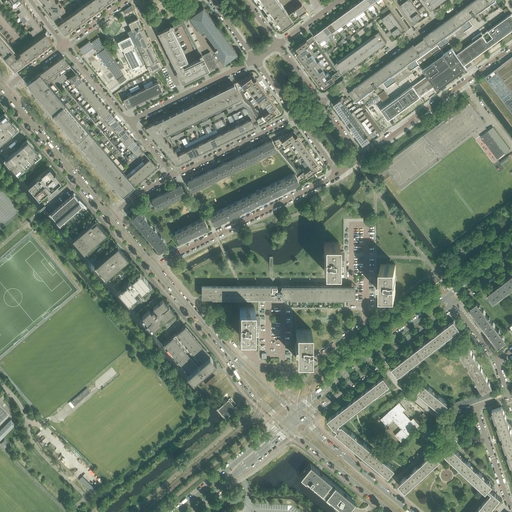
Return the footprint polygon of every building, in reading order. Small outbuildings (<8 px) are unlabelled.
[(63,11),(54,0),(40,0),(54,18),(63,11)] [(56,22),(58,24),(64,33),(67,31),(69,30),(73,27),(76,25),(75,25),(77,23),(80,21),(80,22),(82,20),(84,19),(84,18),(86,17),(88,15),(89,15),(91,14),(93,12),(95,10),(97,9),(100,7),(102,6),(104,4),(106,2),(106,3),(108,1),(109,0),(68,0),(68,1),(63,4),(62,5),(65,10),(67,13),(65,15),(61,18),(56,22)] [(257,0),(262,5),(266,11),(270,17),(275,23),(279,29),(290,21),(299,14),(300,13),(303,12),(306,9),(303,6),(301,3),(305,1),(303,0),(257,0)] [(432,50),(433,49),(434,47),(436,45),(437,44),(441,49),(449,43),(450,44),(466,33),(464,31),(473,25),(469,20),(474,16),(477,14),(479,12),(485,8),(491,4),(496,0),(495,0),(473,0),(423,37),(424,38),(423,39),(420,42),(414,45),(413,44),(354,87),(354,88),(349,92),(350,93),(348,94),(353,100),(354,101),(355,100),(356,102),(362,98),(367,94),(373,90),(375,88),(376,88),(378,86),(383,82),(387,88),(396,82),(397,83),(412,72),(411,70),(419,64),(416,60),(418,59),(420,57),(422,57),(423,56),(426,55),(428,54),(430,52),(432,50)] [(368,8),(362,0),(361,0),(358,3),(364,11),(368,8)] [(372,5),(368,0),(362,0),(368,8),(372,5)] [(403,10),(413,2),(410,0),(406,0),(400,5),(403,10)] [(444,0),(424,0),(431,10),(444,0)] [(17,12),(26,5),(23,1),(14,8),(17,12)] [(406,14),(416,7),(413,2),(403,10),(406,14)] [(364,11),(358,3),(353,6),(359,14),(360,14),(362,17),(366,14),(364,11)] [(20,16),(29,10),(26,5),(17,12),(20,16)] [(134,9),(132,5),(123,11),(125,14),(134,9)] [(237,53),(223,34),(203,6),(188,17),(189,17),(190,20),(191,20),(192,22),(192,23),(193,23),(194,25),(194,26),(195,25),(196,28),(197,28),(198,27),(199,30),(200,30),(201,33),(202,33),(205,31),(206,33),(206,34),(212,42),(214,44),(214,45),(215,44),(216,47),(214,48),(214,49),(213,49),(214,50),(214,49),(216,52),(215,52),(216,52),(218,55),(217,55),(220,58),(222,60),(221,60),(222,60),(222,61),(222,60),(224,63),(237,53)] [(359,14),(353,6),(349,9),(355,18),(359,14)] [(409,18),(419,11),(418,10),(416,7),(406,14),(409,18)] [(355,18),(349,9),(345,12),(351,21),(352,22),(356,19),(355,18)] [(23,21),(32,14),(29,10),(20,16),(23,21)] [(61,18),(65,15),(67,13),(65,10),(63,11),(54,18),(56,22),(61,18)] [(384,23),(394,16),(391,11),(381,19),(384,23)] [(420,14),(421,14),(419,12),(419,11),(409,18),(413,23),(421,17),(420,14)] [(351,21),(345,12),(340,16),(346,24),(351,21)] [(488,30),(492,37),(487,41),(484,36),(481,32),(472,39),(473,41),(456,53),(452,47),(444,53),(441,49),(437,44),(436,45),(434,47),(433,49),(432,50),(430,52),(428,54),(426,55),(423,56),(422,57),(420,57),(418,59),(416,60),(419,64),(427,75),(380,109),(388,120),(435,86),(437,89),(467,68),(464,65),(511,29),(511,13),(488,30)] [(26,25),(36,19),(32,14),(23,21),(26,25)] [(346,24),(340,16),(336,19),(341,26),(343,29),(348,26),(346,24)] [(388,27),(397,20),(394,16),(384,23),(388,27)] [(150,44),(150,45),(149,43),(150,42),(143,28),(142,28),(141,26),(138,18),(129,23),(132,29),(127,31),(130,36),(118,42),(122,49),(124,52),(123,52),(124,52),(132,70),(132,71),(143,65),(146,64),(151,74),(161,66),(158,61),(157,59),(150,44)] [(30,30),(39,23),(36,19),(26,25),(30,30)] [(341,26),(336,19),(331,22),(337,29),(341,26)] [(391,32),(401,25),(397,20),(388,27),(390,30),(391,32)] [(337,29),(331,22),(327,25),(332,32),(337,29)] [(42,28),(39,23),(30,30),(33,34),(36,32),(37,32),(42,28)] [(200,58),(187,65),(186,62),(188,61),(172,28),(174,27),(173,25),(171,26),(169,27),(158,32),(172,62),(175,67),(177,71),(176,71),(182,83),(202,73),(206,71),(209,69),(203,58),(203,56),(202,54),(199,55),(200,57),(200,58)] [(332,32),(327,25),(323,28),(329,37),(333,33),(332,32)] [(404,29),(401,25),(391,32),(392,34),(393,33),(395,36),(404,29)] [(329,37),(323,28),(318,31),(324,40),(329,37)] [(54,43),(49,36),(45,31),(36,38),(45,50),(54,43)] [(324,40),(318,31),(314,35),(320,43),(324,40)] [(345,72),(387,42),(379,31),(375,33),(376,35),(338,62),(337,61),(334,63),(340,71),(342,74),(343,74),(342,72),(344,71),(345,72)] [(0,52),(9,45),(2,37),(0,38),(0,52)] [(122,74),(118,68),(122,65),(119,60),(116,62),(98,37),(91,43),(89,41),(87,42),(88,42),(80,48),(79,48),(84,55),(84,54),(88,51),(94,47),(98,53),(101,58),(101,57),(104,61),(104,62),(107,66),(110,70),(113,74),(116,78),(116,79),(122,74)] [(45,50),(36,38),(27,44),(36,56),(45,50)] [(305,48),(308,45),(312,42),(309,38),(302,44),(305,48)] [(36,56),(27,44),(19,51),(27,62),(36,56)] [(297,53),(305,48),(302,44),(294,49),(297,53)] [(27,62),(19,51),(18,51),(20,53),(17,55),(16,54),(17,53),(9,45),(0,52),(0,54),(14,72),(27,62)] [(300,57),(311,49),(308,45),(305,48),(297,53),(300,57)] [(303,61),(314,53),(311,49),(300,57),(303,61)] [(213,57),(213,58),(210,52),(202,55),(204,58),(210,70),(218,66),(213,57)] [(305,65),(317,57),(314,53),(303,61),(305,65)] [(69,65),(63,56),(57,60),(64,68),(69,65)] [(511,56),(497,67),(493,70),(485,76),(503,101),(511,112),(511,56)] [(308,69),(320,60),(317,57),(305,65),(308,69)] [(64,68),(57,60),(53,64),(60,72),(64,68)] [(311,73),(323,64),(320,60),(308,69),(311,73)] [(60,72),(53,64),(48,67),(55,75),(60,72)] [(314,77),(325,68),(323,64),(311,73),(314,77)] [(55,75),(48,67),(44,70),(51,78),(55,75)] [(317,81),(328,72),(325,68),(314,77),(317,81)] [(51,78),(44,70),(40,74),(45,80),(46,81),(51,78)] [(330,83),(341,75),(338,71),(336,73),(331,76),(327,79),(330,83)] [(72,83),(80,76),(76,72),(72,75),(68,78),(72,83)] [(319,84),(327,79),(331,76),(328,72),(317,81),(319,84)] [(122,172),(49,86),(48,87),(46,84),(48,83),(46,81),(45,80),(40,74),(27,83),(36,94),(37,93),(39,95),(38,96),(73,137),(74,137),(76,140),(111,182),(112,181),(114,184),(113,184),(122,195),(133,184),(134,185),(135,185),(129,178),(128,176),(126,174),(124,176),(121,173),(122,172)] [(248,84),(256,79),(253,74),(244,79),(248,84)] [(120,84),(126,79),(124,75),(117,80),(120,84)] [(75,87),(83,80),(80,76),(72,83),(75,87)] [(239,91),(241,89),(244,87),(248,84),(244,79),(235,83),(239,91)] [(247,91),(259,82),(256,79),(248,84),(244,87),(247,91)] [(322,89),(330,83),(327,79),(319,84),(322,89)] [(78,91),(87,84),(83,80),(75,87),(78,91)] [(162,91),(157,80),(152,82),(158,93),(162,91)] [(158,93),(152,82),(148,84),(153,95),(158,93)] [(250,95),(261,86),(259,82),(247,91),(250,95)] [(82,95),(90,88),(87,84),(78,91),(82,95)] [(153,95),(148,84),(144,86),(149,97),(153,95)] [(155,140),(163,136),(216,110),(233,101),(236,106),(243,103),(234,84),(189,106),(158,122),(157,121),(145,127),(155,139),(155,140)] [(149,97),(144,86),(140,88),(145,99),(149,97)] [(253,99),(264,90),(261,86),(250,95),(253,99)] [(85,99),(93,92),(90,88),(82,95),(85,99)] [(145,99),(140,88),(135,90),(141,101),(145,99)] [(141,101),(135,90),(131,93),(136,103),(141,101)] [(255,103),(267,94),(264,90),(253,99),(255,103)] [(88,103),(97,96),(93,92),(85,99),(88,103)] [(136,103),(131,93),(127,95),(132,105),(136,103)] [(258,107),(270,98),(267,94),(255,103),(258,107)] [(132,105),(127,95),(122,97),(128,108),(132,105)] [(92,107),(100,99),(97,96),(88,103),(92,107)] [(261,110),(273,102),(270,98),(258,107),(261,110)] [(336,107),(343,102),(341,98),(334,103),(333,103),(333,104),(336,107)] [(95,110),(103,103),(100,99),(92,107),(95,110)] [(264,114),(268,111),(276,106),(273,102),(261,110),(264,114)] [(339,111),(346,106),(343,102),(336,107),(339,111)] [(98,114),(107,107),(103,103),(95,110),(98,114)] [(281,113),(276,106),(268,111),(272,117),(281,113)] [(342,115),(349,109),(346,106),(339,111),(342,115)] [(102,118),(110,111),(107,107),(98,114),(102,118)] [(351,113),(349,109),(342,115),(344,118),(351,113)] [(105,122),(113,115),(110,111),(102,118),(105,122)] [(263,121),(272,117),(268,111),(264,114),(259,118),(257,120),(259,124),(263,121)] [(347,122),(356,115),(353,112),(351,113),(344,118),(347,122)] [(0,142),(17,128),(5,114),(0,118),(0,142)] [(108,126),(117,119),(113,115),(105,122),(108,126)] [(350,126),(359,119),(356,115),(347,122),(350,126)] [(255,126),(250,116),(245,118),(250,128),(250,127),(254,125),(254,126),(255,126)] [(250,128),(245,118),(240,121),(245,130),(249,128),(250,128)] [(112,130),(120,123),(117,119),(108,126),(112,130)] [(352,130),(362,123),(359,119),(350,126),(352,130)] [(245,130),(240,121),(236,123),(241,133),(241,132),(245,130)] [(115,134),(123,127),(120,123),(112,130),(115,134)] [(241,133),(236,123),(231,125),(236,135),(236,134),(240,132),(240,133),(241,133)] [(355,133),(364,127),(362,123),(352,130),(355,133)] [(236,135),(231,125),(227,127),(231,137),(232,137),(231,136),(235,134),(236,135)] [(118,138),(126,131),(123,127),(115,134),(118,138)] [(231,137),(227,127),(222,130),(227,139),(231,137)] [(358,137),(367,130),(364,127),(355,133),(358,137)] [(510,149),(493,127),(480,136),(497,159),(510,149)] [(227,139),(222,130),(217,132),(222,142),(223,141),(222,141),(226,139),(227,139)] [(361,141),(370,134),(367,130),(358,137),(361,141)] [(121,142),(130,134),(126,131),(118,138),(121,142)] [(289,141),(297,135),(294,131),(285,135),(289,141)] [(222,142),(217,132),(213,134),(218,144),(218,143),(222,141),(222,142)] [(125,145),(133,138),(130,134),(121,142),(125,145)] [(218,144),(213,134),(208,136),(213,146),(213,145),(217,143),(217,144),(218,144)] [(363,144),(372,138),(370,134),(361,141),(363,144)] [(289,141),(285,135),(273,141),(278,149),(285,143),(289,141)] [(288,147),(300,139),(297,135),(289,141),(285,143),(288,147)] [(166,141),(165,139),(163,136),(155,140),(159,144),(167,140),(166,141)] [(213,146),(208,136),(204,139),(208,148),(209,148),(208,148),(212,146),(213,146)] [(128,149),(136,142),(133,138),(125,145),(128,149)] [(208,148),(204,139),(199,141),(204,151),(204,150),(208,148)] [(293,150),(303,143),(300,139),(288,147),(291,151),(293,150)] [(170,145),(167,140),(159,144),(163,149),(171,145),(170,145)] [(276,149),(272,140),(270,141),(263,144),(263,145),(259,147),(264,155),(276,149)] [(17,174),(40,155),(28,141),(5,160),(17,174)] [(204,151),(199,141),(194,143),(199,153),(199,152),(203,150),(203,151),(204,151)] [(131,153),(140,146),(136,142),(128,149),(131,153)] [(199,153),(194,143),(190,145),(195,155),(195,154),(199,152),(199,153)] [(296,154),(305,147),(303,143),(293,150),(296,154)] [(174,150),(171,145),(163,149),(167,154),(175,150),(175,149),(174,150)] [(195,155),(190,145),(185,148),(190,157),(194,155),(195,155)] [(143,150),(140,146),(131,153),(135,157),(139,154),(143,150)] [(264,155),(259,147),(256,148),(248,151),(249,152),(245,154),(249,162),(264,155)] [(299,157),(308,151),(305,147),(296,154),(299,157)] [(190,157),(185,148),(181,150),(186,160),(186,159),(190,157)] [(178,155),(176,152),(175,150),(167,154),(171,159),(178,155)] [(181,150),(176,152),(178,155),(181,162),(181,161),(185,159),(185,160),(186,160),(181,150)] [(302,161),(311,154),(308,151),(299,157),(297,159),(299,163),(302,161)] [(249,162),(245,154),(242,155),(241,155),(237,157),(234,158),(234,159),(231,161),(235,169),(249,162)] [(302,167),(314,158),(311,154),(302,161),(299,163),(302,167)] [(181,162),(178,155),(171,159),(176,164),(181,162)] [(157,166),(151,160),(149,158),(144,162),(151,171),(157,166)] [(309,168),(317,162),(314,158),(302,167),(305,171),(309,168)] [(235,169),(231,161),(227,162),(220,165),(220,166),(216,168),(220,176),(235,169)] [(151,171),(144,162),(140,166),(147,174),(151,171)] [(322,169),(317,162),(309,168),(313,174),(322,169)] [(147,174),(140,166),(136,170),(143,178),(147,174)] [(51,190),(61,181),(55,174),(50,168),(28,186),(39,199),(50,190),(50,191),(50,190),(51,189),(51,190)] [(220,176),(216,168),(213,170),(212,169),(209,171),(205,172),(205,173),(202,175),(206,183),(220,176)] [(299,180),(313,174),(309,168),(305,171),(300,174),(297,176),(299,180)] [(143,178),(136,170),(132,173),(139,181),(143,178)] [(139,181),(132,173),(128,176),(129,178),(135,185),(139,181)] [(299,182),(295,173),(282,179),(286,188),(290,186),(290,187),(297,183),(297,182),(299,182)] [(206,183),(202,175),(198,177),(198,176),(196,177),(191,179),(191,180),(187,182),(191,190),(206,183)] [(286,188),(282,179),(268,186),(272,195),(276,193),(276,194),(281,191),(283,190),(286,188)] [(185,194),(181,185),(177,187),(177,186),(170,190),(166,192),(170,201),(185,194)] [(272,195),(268,186),(253,194),(258,202),(261,200),(262,201),(269,197),(268,197),(272,195)] [(170,201),(166,192),(163,194),(162,193),(155,197),(156,198),(152,199),(152,200),(148,202),(150,207),(154,205),(156,208),(170,201)] [(84,207),(73,194),(51,213),(62,226),(63,223),(71,216),(72,217),(73,216),(74,216),(73,214),(79,209),(84,207)] [(258,202),(253,194),(239,201),(243,209),(247,207),(247,208),(254,204),(258,202)] [(243,209),(239,201),(225,208),(229,216),(232,214),(233,215),(240,211),(243,209)] [(229,216),(225,208),(210,215),(214,223),(218,221),(218,222),(226,218),(225,218),(229,216)] [(147,222),(143,216),(138,211),(134,215),(133,215),(131,216),(132,217),(131,217),(132,219),(137,225),(138,225),(140,228),(147,222)] [(155,290),(129,259),(95,220),(89,213),(67,232),(73,239),(84,253),(95,266),(94,267),(105,280),(106,279),(117,292),(129,305),(132,309),(155,290)] [(208,226),(204,218),(189,225),(193,234),(197,232),(204,229),(204,228),(208,226)] [(158,234),(152,226),(147,222),(140,228),(143,231),(142,231),(147,237),(148,237),(151,240),(158,234)] [(193,234),(189,225),(175,232),(179,241),(183,239),(190,236),(190,235),(193,234)] [(167,244),(162,239),(158,234),(151,240),(153,243),(158,249),(160,250),(162,249),(162,248),(167,244)] [(331,242),(324,242),(324,254),(324,256),(324,257),(327,257),(327,258),(324,258),(324,266),(324,270),(324,271),(331,271),(339,271),(339,261),(339,260),(344,260),(344,252),(339,252),(339,251),(339,242),(331,242)] [(380,275),(376,275),(376,282),(380,282),(380,284),(380,293),(388,293),(395,293),(395,281),(395,279),(395,278),(392,278),(392,277),(395,277),(395,276),(395,274),(395,264),(389,264),(388,264),(380,264),(380,274),(380,275)] [(504,294),(511,287),(511,278),(511,276),(505,280),(503,282),(498,286),(504,294)] [(354,286),(343,286),(277,286),(277,285),(201,285),(201,298),(247,297),(290,297),(290,299),(354,299),(354,286)] [(494,302),(504,294),(498,286),(493,290),(492,290),(490,292),(488,294),(487,294),(493,302),(494,302)] [(179,318),(174,312),(159,295),(136,314),(140,318),(142,320),(151,331),(151,332),(156,337),(179,318)] [(486,315),(482,310),(477,303),(477,302),(469,309),(473,314),(474,316),(475,317),(475,316),(479,321),(486,315)] [(255,323),(255,321),(255,319),(254,319),(254,307),(239,307),(239,321),(243,321),(243,322),(239,322),(239,336),(254,336),(254,323),(255,323)] [(496,328),(492,322),(486,315),(479,321),(483,326),(482,327),(484,329),(485,329),(488,334),(496,328)] [(454,320),(448,325),(441,330),(447,338),(460,328),(454,320)] [(216,361),(185,325),(176,332),(162,344),(193,380),(216,361)] [(506,340),(502,335),(496,328),(488,334),(492,339),(494,342),(494,341),(498,346),(498,347),(499,346),(500,345),(506,340)] [(311,358),(311,344),(311,343),(308,343),(308,342),(311,342),(311,329),(296,329),(296,341),(295,341),(295,346),(296,346),(296,358),(311,358)] [(442,341),(447,338),(441,330),(429,339),(435,347),(440,343),(441,344),(442,343),(443,342),(442,341)] [(430,351),(435,347),(429,339),(417,349),(423,356),(428,353),(428,354),(429,353),(431,352),(430,351)] [(476,360),(468,347),(460,352),(468,365),(476,360)] [(418,361),(423,356),(417,349),(404,358),(411,366),(415,362),(416,363),(418,362),(418,361)] [(398,376),(411,366),(404,358),(392,368),(398,376)] [(484,374),(476,360),(468,365),(471,371),(470,371),(471,374),(472,373),(474,377),(475,379),(484,374)] [(492,387),(488,381),(484,374),(475,379),(483,392),(485,391),(488,390),(490,388),(492,387)] [(208,387),(218,379),(214,376),(205,383),(208,387)] [(390,385),(384,377),(371,386),(377,394),(390,385)] [(436,394),(431,389),(424,384),(417,392),(429,402),(436,394)] [(377,394),(371,386),(359,396),(365,403),(370,400),(371,401),(373,399),(372,398),(377,394)] [(90,392),(87,388),(71,402),(74,406),(90,392)] [(448,404),(446,402),(436,394),(429,402),(442,412),(444,408),(447,405),(448,404)] [(365,403),(359,396),(347,405),(353,413),(357,409),(358,410),(361,409),(360,408),(365,403)] [(231,410),(238,404),(237,405),(236,403),(230,397),(217,409),(224,416),(231,410)] [(399,402),(381,419),(387,426),(393,420),(401,429),(395,434),(401,441),(419,425),(413,418),(411,420),(403,411),(405,409),(399,402)] [(353,413),(347,405),(334,415),(340,423),(345,419),(346,420),(348,418),(347,417),(353,413)] [(506,421),(504,413),(501,406),(492,409),(497,424),(506,421)] [(340,423),(334,415),(328,420),(334,427),(335,427),(338,424),(340,423)] [(0,439),(15,424),(11,420),(0,431),(0,439)] [(511,435),(509,428),(506,421),(497,424),(502,439),(511,435)] [(341,437),(347,429),(342,425),(340,423),(338,424),(335,427),(338,430),(335,433),(341,437)] [(359,439),(354,435),(355,434),(353,432),(352,433),(347,429),(341,437),(352,447),(359,439)] [(511,451),(511,436),(511,435),(502,439),(507,453),(511,451)] [(371,449),(366,445),(367,444),(364,442),(363,443),(359,439),(352,447),(364,457),(371,449)] [(445,454),(450,448),(445,442),(443,444),(442,442),(441,443),(442,445),(433,453),(439,459),(445,454)] [(458,453),(459,452),(457,450),(456,451),(451,447),(450,448),(445,454),(456,464),(463,457),(458,453)] [(383,459),(378,455),(379,454),(376,452),(376,453),(371,449),(364,457),(376,466),(383,459)] [(428,470),(440,460),(439,459),(433,453),(428,457),(428,456),(426,458),(425,458),(426,459),(422,463),(428,470)] [(470,464),(470,463),(468,461),(467,462),(463,457),(456,464),(467,475),(474,468),(470,464)] [(395,469),(389,464),(383,459),(376,466),(388,477),(395,469)] [(354,500),(323,474),(319,471),(310,463),(300,475),(309,483),(336,505),(334,508),(338,510),(339,506),(345,511),(354,500)] [(417,481),(428,470),(422,463),(417,468),(416,467),(414,469),(415,469),(410,474),(417,481)] [(481,474),(482,474),(480,471),(479,472),(474,468),(467,475),(478,486),(485,478),(481,474)] [(405,492),(417,481),(410,474),(405,478),(404,477),(402,479),(403,480),(398,484),(405,492)] [(491,486),(492,485),(485,478),(478,486),(489,496),(493,491),(494,489),(491,486)] [(494,505),(500,498),(493,491),(489,496),(487,498),(494,505)] [(491,510),(490,510),(494,505),(487,498),(477,510),(478,511),(490,511),(491,511),(491,510)]
